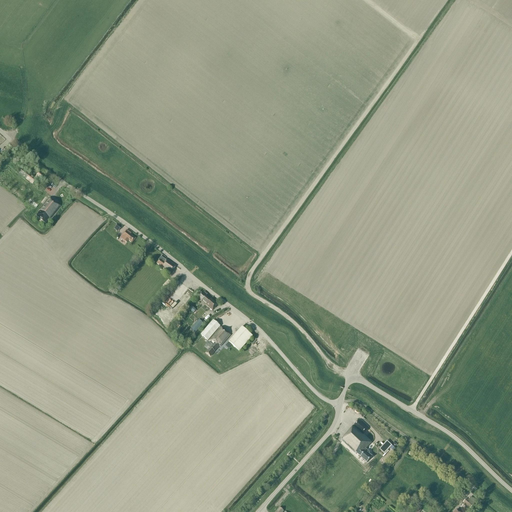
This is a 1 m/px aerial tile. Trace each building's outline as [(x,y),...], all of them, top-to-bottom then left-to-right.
[(36,179),(23,169),(19,174),(32,184),(36,179)] [(44,175),(44,174),(40,171),(35,178),(41,182),(42,181),(45,184),(48,179),(44,175)] [(36,216),(45,223),(49,219),(50,219),(60,207),(49,198),(39,211),(40,211),(36,216)] [(126,230),(120,238),(126,243),(128,241),(131,243),(135,238),(130,234),(131,233),(126,230)] [(158,267),(161,269),(162,268),(170,274),(176,266),(166,259),(165,260),(160,257),(156,263),(159,265),(158,267)] [(162,286),(165,289),(171,282),(168,280),(162,286)] [(211,299),(209,300),(205,296),(207,294),(204,292),(202,294),(201,293),(197,297),(201,301),(202,300),(206,304),(205,305),(212,311),(217,305),(211,299)] [(198,320),(192,328),(190,330),(195,334),(203,324),(198,320)] [(205,353),(210,357),(219,347),(220,347),(230,336),(213,321),(200,335),(212,345),(205,353)] [(252,336),(248,333),(241,327),(228,342),(239,351),(252,336)] [(357,454),(367,463),(372,457),(369,454),(370,453),(365,449),(371,443),(363,435),(368,430),(358,421),(341,440),(356,454),(357,454)] [(379,449),(384,454),(392,446),(387,441),(379,449)] [(463,503),(470,509),(473,505),(467,499),(463,503)]
